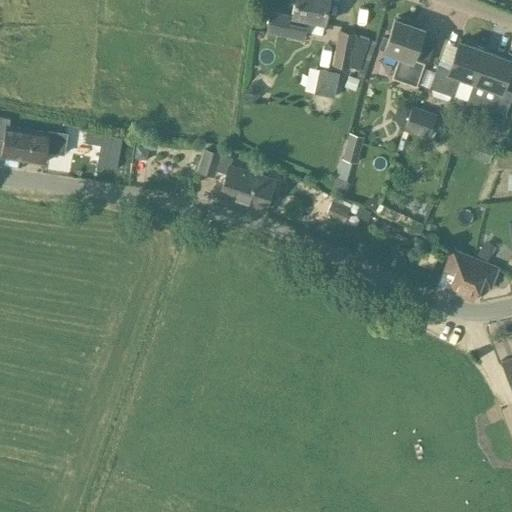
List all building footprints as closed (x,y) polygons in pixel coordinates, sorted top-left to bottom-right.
[(265,32),(303,40),(307,20),(322,23),(327,0),(294,0),(291,15),(270,10),(265,32)] [(390,77),(416,86),(424,63),(411,58),(422,29),(393,19),(382,51),(398,57),(390,77)] [(349,66),(355,35),(355,34),(339,31),(332,66),(348,69),(349,66)] [(356,78),(362,81),(376,41),(355,35),(349,66),(358,69),(356,78)] [(460,78),(472,83),(484,52),(457,43),(448,69),(436,65),(428,88),(453,97),(460,78)] [(466,101),(504,115),(511,94),(511,91),(500,88),(509,62),(484,52),(472,83),(466,101)] [(312,94),(334,98),(340,73),(317,68),(312,94)] [(427,139),(436,114),(411,105),(402,130),(427,139)] [(0,155),(1,156),(45,163),(46,152),(64,155),(67,135),(8,126),(9,118),(0,116),(0,155)] [(87,132),(85,141),(99,143),(96,165),(116,168),(120,137),(101,134),(87,132)] [(341,159),(356,163),(363,136),(349,132),(341,159)] [(196,170),(214,176),(216,170),(225,173),(217,196),(263,211),(272,181),(229,166),(231,158),(230,158),(230,156),(203,148),(196,170)] [(324,217),(342,224),(349,208),(331,200),(324,217)] [(477,254),(487,261),(496,247),(485,240),(477,254)] [(444,290),(471,300),(477,284),(490,289),(499,267),(451,247),(442,270),(451,274),(444,290)] [(511,385),(511,356),(500,361),(510,386),(511,385)]
